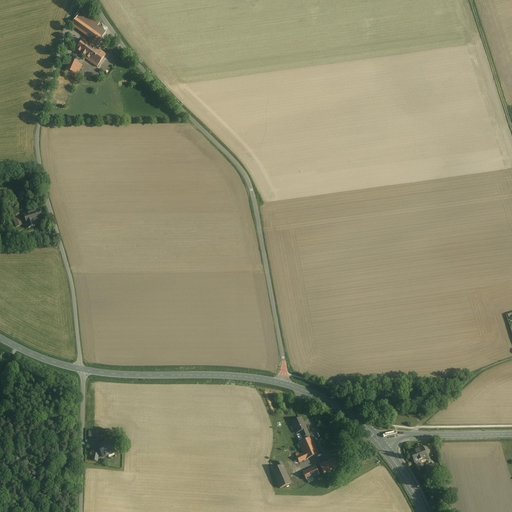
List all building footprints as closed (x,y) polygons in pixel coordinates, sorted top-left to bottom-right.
[(72,26),(91,39),(88,43),(84,40),(77,50),(90,60),(97,51),(94,49),(106,33),(97,27),(99,24),(80,11),(75,18),(77,19),(72,26)] [(97,51),(90,60),(90,61),(97,66),(105,54),(98,50),(97,51)] [(70,60),(65,70),(77,75),(82,65),(70,60)] [(39,210),(23,216),(26,224),(27,224),(28,229),(29,229),(28,228),(34,226),(34,227),(35,227),(33,222),(42,219),(39,210)] [(18,215),(12,217),(16,227),(22,225),(20,219),(18,215)] [(304,442),(298,444),(303,454),(316,448),(311,438),(310,439),(301,419),(292,423),(295,430),(294,430),(296,434),(300,433),(304,442)] [(108,441),(97,446),(103,458),(113,453),(108,441)] [(303,454),(299,456),(299,454),(295,455),(298,461),(297,461),(297,462),(298,462),(299,463),(318,454),(316,448),(303,454)] [(422,449),(411,453),(417,469),(424,466),(421,460),(426,458),(422,449)] [(335,458),(319,465),(323,474),(339,467),(335,458)] [(435,464),(429,467),(430,470),(427,471),(429,476),(438,473),(435,464)] [(283,466),(272,471),(280,489),(291,484),(283,466)] [(315,467),(303,473),(306,480),(318,475),(315,467)]
